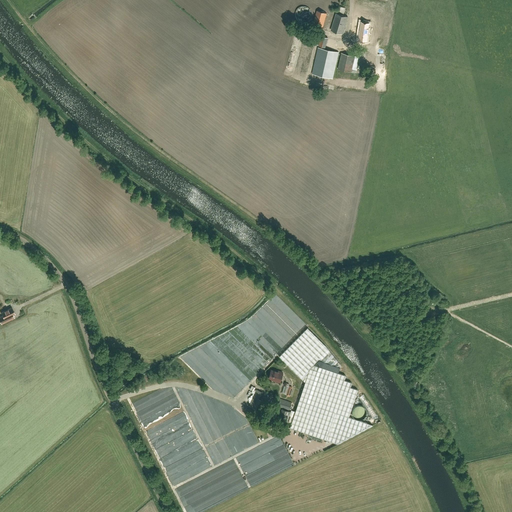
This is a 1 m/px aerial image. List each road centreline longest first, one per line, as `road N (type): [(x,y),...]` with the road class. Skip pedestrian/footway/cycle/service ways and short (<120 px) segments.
road 1 (track): [(8,0),(116,117),(321,278),(403,380),(472,511)]
road 2 (track): [(0,50),(61,119),(287,296),(363,388),(432,511)]
road 3 (unclassified): [(111,401),(62,274),(0,228)]
road 4 (unclassified): [(167,511),(111,401)]
